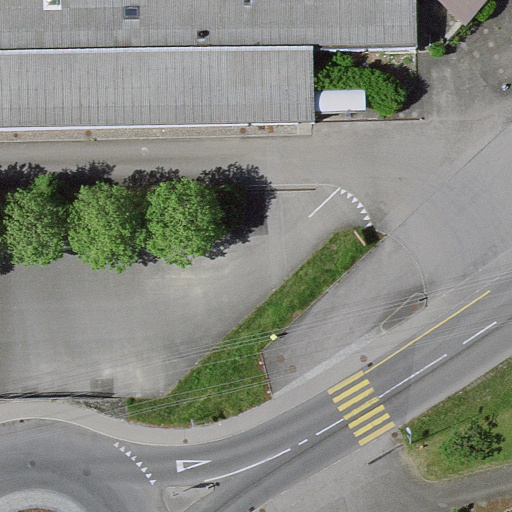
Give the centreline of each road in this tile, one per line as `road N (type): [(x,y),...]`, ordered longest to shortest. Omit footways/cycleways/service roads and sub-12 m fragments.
road 1 (tertiary): [(165,511),(365,406),(511,310)]
road 2 (tertiary): [(132,511),(108,481),(79,463),(47,454),(0,459)]
